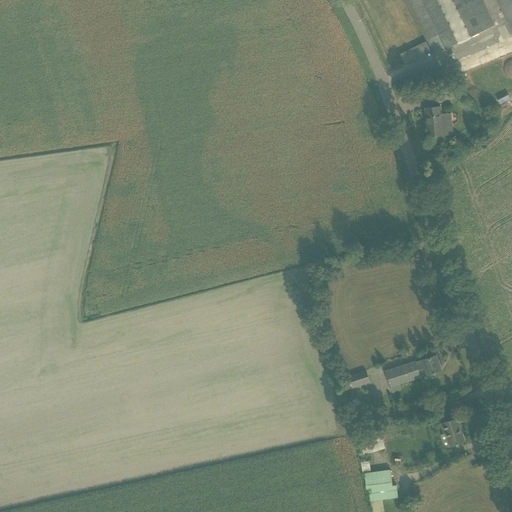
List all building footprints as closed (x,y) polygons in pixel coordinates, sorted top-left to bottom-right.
[(408,0),(435,54),(458,43),(436,0),(408,0)] [(452,0),(471,37),(495,25),(482,0),(452,0)] [(511,0),(496,0),(511,32),(511,0)] [(426,42),(400,54),(405,64),(431,51),(426,42)] [(435,92),(439,103),(456,97),(455,94),(454,90),(453,86),(451,87),(450,87),(435,92)] [(425,108),(428,136),(453,134),(451,113),(441,114),(440,107),(425,108)] [(385,371),(391,387),(421,377),(421,376),(427,374),(428,375),(442,371),(436,355),(423,360),(416,362),(416,361),(385,371)] [(349,376),(353,388),(370,382),(369,379),(366,370),(349,376)] [(428,394),(422,396),(424,403),(431,401),(428,394)] [(442,423),(450,447),(465,442),(457,418),(442,423)] [(379,428),(358,434),(361,445),(383,440),(379,428)] [(371,473),(364,474),(366,490),(369,490),(370,501),(382,500),(398,498),(396,485),(393,486),(391,470),(371,473)]
